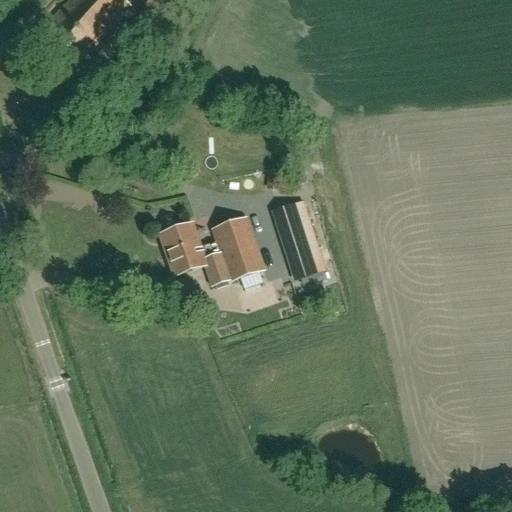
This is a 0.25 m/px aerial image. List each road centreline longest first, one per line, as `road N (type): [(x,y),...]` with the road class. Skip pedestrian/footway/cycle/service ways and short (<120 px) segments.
road 1 (unclassified): [(101,511),(0,221)]
road 2 (track): [(200,0),(147,84),(106,134),(82,149)]
